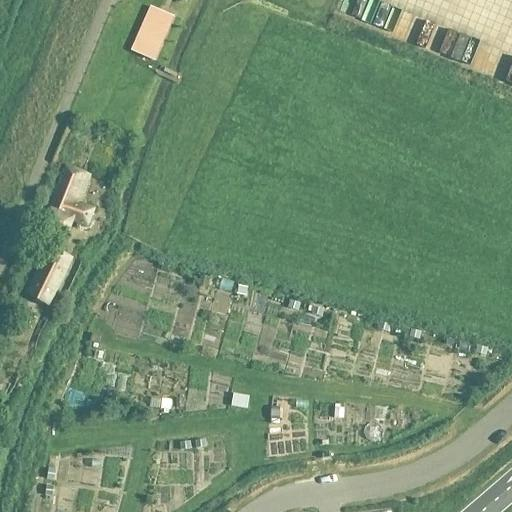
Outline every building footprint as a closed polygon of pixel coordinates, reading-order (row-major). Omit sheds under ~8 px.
[(346,0),(338,20),(350,25),(359,2),(353,0),(346,0)] [(369,4),(362,22),(378,29),(385,11),(369,4)] [(129,52),(152,62),(172,18),(149,7),(129,52)] [(64,238),(70,222),(85,228),(91,211),(77,206),(88,177),(64,168),(41,229),(64,238)] [(22,296),(48,308),(71,260),(45,247),(22,296)] [(246,417),(247,402),(229,400),(228,415),(246,417)]
